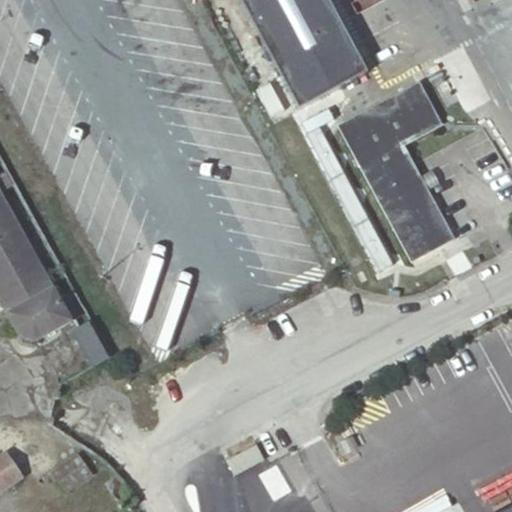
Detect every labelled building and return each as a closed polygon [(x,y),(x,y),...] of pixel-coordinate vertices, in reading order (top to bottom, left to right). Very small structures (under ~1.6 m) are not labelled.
[(330,0),(242,0),(296,104),(365,67),(330,0)] [(417,78),(336,120),(407,257),(448,236),(398,141),(439,119),(417,78)] [(0,198),(0,311),(16,340),(30,345),(76,319),(68,302),(63,305),(55,290),(51,292),(0,198)] [(73,334),(92,368),(105,360),(85,326),(73,334)] [(375,414),(416,489),(436,478),(395,403),(375,414)] [(262,455),(255,440),(227,455),(235,469),(262,455)] [(346,458),(360,486),(383,475),(369,446),(346,458)] [(82,452),(54,471),(69,491),(97,472),(82,452)] [(0,494),(22,479),(6,456),(0,460),(0,494)] [(511,511),(511,469),(433,511),(511,511)] [(110,491),(123,511),(126,511),(139,503),(137,500),(133,494),(125,481),(110,491)]
